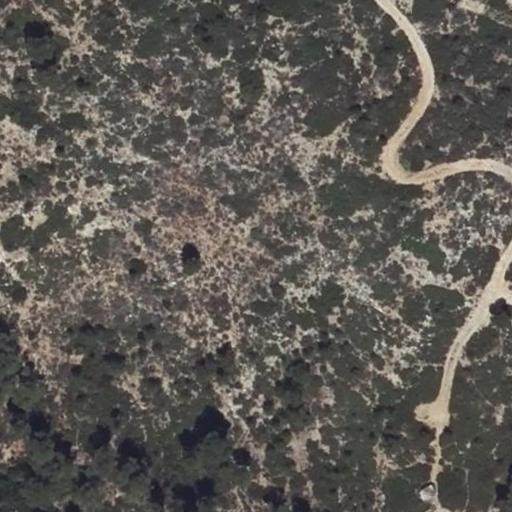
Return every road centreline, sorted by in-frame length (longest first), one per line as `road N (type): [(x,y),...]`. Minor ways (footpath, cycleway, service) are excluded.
road 1 (track): [(378,0),(413,34),(425,78),(423,105),(386,149),(382,170),(407,187),(488,169),(511,183)]
road 2 (track): [(511,253),(458,348),(434,421)]
